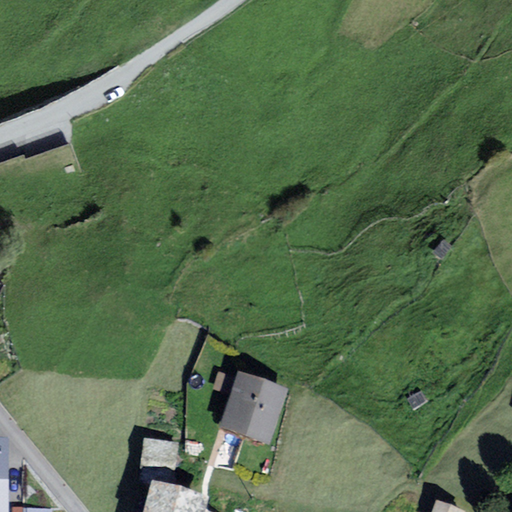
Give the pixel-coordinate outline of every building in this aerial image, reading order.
[(72,139),(37,150),(44,172),(79,162),(72,139)] [(275,390),(223,376),(207,431),(259,446),(275,390)] [(170,490),(176,447),(141,442),(136,486),(170,490)] [(15,511),(13,461),(0,462),(0,511),(15,511)] [(206,511),(208,503),(152,492),(148,511),(206,511)]
